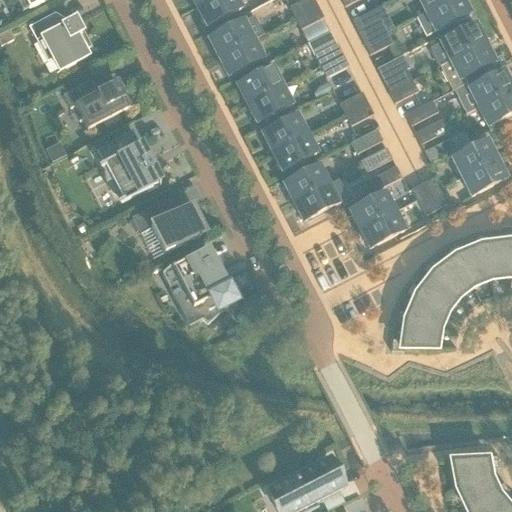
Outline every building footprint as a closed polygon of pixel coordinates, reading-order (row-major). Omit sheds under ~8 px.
[(50,0),(22,0),(28,12),(50,0)] [(216,0),(191,0),(197,10),(216,0)] [(216,0),(197,10),(206,29),(241,11),(234,0),(216,0)] [(312,0),(307,0),(289,10),(295,21),(318,9),(312,0)] [(339,0),(345,9),(362,0),(339,0)] [(455,0),(417,0),(425,15),(455,0)] [(455,0),(425,15),(435,34),(469,17),(460,0),(455,0)] [(318,9),(295,21),(300,32),(323,20),(318,9)] [(85,54),(92,51),(80,28),(78,29),(75,23),(61,29),(55,17),(30,30),(38,44),(42,42),(59,74),(88,59),(85,54)] [(254,18),(209,42),(218,60),(253,43),(263,37),(254,18)] [(358,35),(364,47),(387,35),(381,24),(358,35)] [(484,46),(475,28),(440,45),(450,64),(484,46)] [(9,34),(0,39),(0,51),(14,43),(9,34)] [(393,46),(387,35),(364,47),(370,58),(393,46)] [(262,61),(253,43),(218,60),(228,79),(262,61)] [(342,58),(337,46),(314,58),(319,69),(342,58)] [(450,64),(459,83),(494,65),(484,46),(450,64)] [(348,69),(342,58),(319,69),(325,81),(348,69)] [(281,89),(271,70),(237,88),(247,107),(281,89)] [(412,83),(406,72),(383,84),(389,95),(402,88),(412,83)] [(469,92),(478,110),(511,93),(511,92),(503,74),(469,92)] [(412,83),(402,88),(389,95),(395,106),(417,94),(412,83)] [(121,95),(116,85),(96,96),(89,84),(63,97),(70,111),(75,108),(87,132),(102,125),(105,129),(119,122),(117,117),(133,109),(125,93),(121,95)] [(318,90),(313,97),(316,102),(332,94),(327,84),(318,90)] [(247,107),(257,126),(291,108),(281,89),(247,107)] [(511,93),(478,110),(488,129),(511,116),(511,93)] [(367,106),(362,95),(339,107),(344,118),(367,106)] [(431,104),(405,117),(411,129),(437,115),(431,104)] [(373,117),(367,106),(344,118),(350,129),(373,117)] [(306,138),(297,119),(262,137),(272,155),(306,138)] [(441,122),(414,136),(420,148),(447,134),(441,122)] [(376,132),(350,146),(356,157),(382,144),(376,132)] [(107,188),(117,198),(120,196),(123,203),(157,185),(159,188),(160,187),(132,133),(130,133),(131,134),(97,152),(108,174),(105,175),(107,188)] [(272,155),(282,174),(316,156),(306,138),(272,155)] [(450,141),(424,155),(430,166),(456,152),(450,141)] [(452,161),(462,180),(496,163),(486,144),(452,161)] [(60,146),(45,153),(52,166),(66,159),(60,146)] [(392,162),(386,151),(359,164),(365,176),(392,162)] [(505,182),(496,163),(462,180),(471,199),(505,182)] [(318,169),(284,187),(293,205),(328,188),(318,169)] [(401,181),(395,169),(369,183),(375,194),(401,181)] [(436,213),(447,207),(433,181),(422,187),(436,213)] [(422,187),(411,192),(425,219),(436,213),(422,187)] [(293,205),(303,224),(337,206),(328,188),(293,205)] [(350,214),(360,233),(394,215),(384,196),(350,214)] [(200,237),(187,210),(181,213),(173,198),(131,220),(140,236),(151,231),(164,256),(200,237)] [(360,233),(369,251),(404,234),(394,215),(360,233)] [(486,238),(480,238),(490,285),(491,284),(490,283),(507,281),(507,282),(508,282),(510,235),(508,235),(504,235),(505,245),(488,247),(486,238)] [(478,239),(474,240),(477,249),(461,256),(458,247),(452,249),(473,291),(474,291),(473,289),(489,283),(489,285),(490,285),(480,238),(478,239)] [(473,292),(473,291),(452,249),(450,250),(446,253),(452,260),(438,271),(432,263),(427,267),(459,302),(460,302),(458,300),(472,290),(473,292)] [(235,305),(228,291),(227,291),(207,252),(177,268),(174,265),(162,276),(189,330),(203,323),(207,327),(219,315),(218,314),(235,305)] [(412,286),(408,291),(448,316),(447,315),(457,301),(458,303),(459,302),(427,267),(425,268),(423,272),(430,278),(419,292),(412,286)] [(398,312),(396,318),(441,333),(441,332),(439,331),(446,316),(447,317),(448,316),(408,291),(407,292),(405,296),(414,300),(407,316),(398,312)] [(440,334),(441,333),(396,318),(395,320),(394,325),(404,326),(401,343),(392,342),(391,351),(391,354),(405,354),(405,351),(438,352),(438,350),(436,350),(439,333),(440,334)] [(458,491),(458,492),(494,481),(492,472),(500,470),(499,459),(485,459),(485,462),(453,464),(453,465),(455,465),(459,491),(458,491)] [(306,475),(304,472),(286,482),(288,484),(268,494),(277,511),(313,511),(318,510),(315,504),(343,489),(330,463),(306,475)] [(478,511),(509,492),(505,486),(498,489),(494,481),(458,492),(458,493),(460,493),(469,511),(478,511)] [(511,511),(511,509),(508,504),(511,500),(511,496),(509,492),(478,511),(511,511)]
